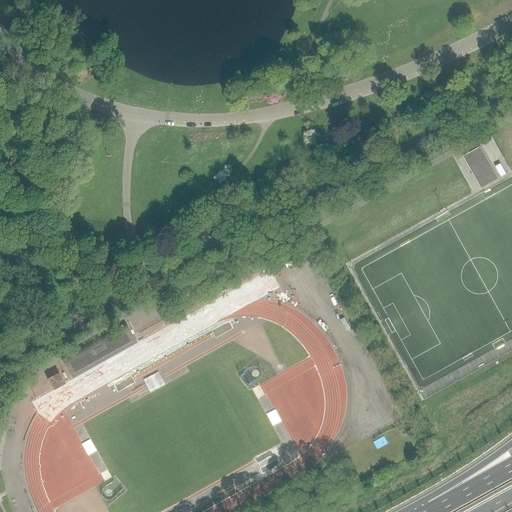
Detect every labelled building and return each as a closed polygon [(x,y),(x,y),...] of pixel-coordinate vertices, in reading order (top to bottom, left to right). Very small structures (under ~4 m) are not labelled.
[(481,188),(498,179),(480,147),(463,157),(481,188)] [(501,177),(506,174),(500,164),(495,167),(501,177)] [(162,295),(180,285),(177,279),(159,289),(162,295)] [(125,324),(61,360),(71,379),(136,343),(125,324)] [(163,371),(147,378),(152,391),(168,384),(163,371)] [(62,373),(52,379),(51,377),(47,379),(49,383),(51,382),(57,391),(68,385),(62,373)] [(276,424),(284,419),(278,407),(269,412),(276,424)] [(89,430),(80,434),(86,446),(95,442),(89,430)]
